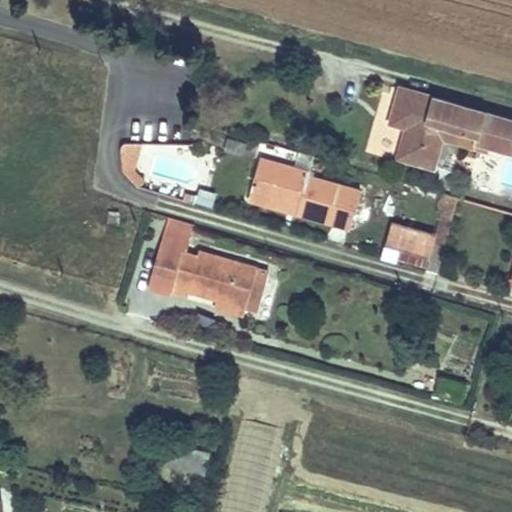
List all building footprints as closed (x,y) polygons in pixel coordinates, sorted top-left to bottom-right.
[(511,124),(402,92),(392,128),(408,133),(400,163),(435,172),(446,128),(478,139),(477,146),(511,155),(511,124)] [(120,164),(121,182),(141,180),(140,163),(120,164)] [(250,204),(266,209),(269,197),(301,207),(298,219),(330,229),(338,195),(309,186),(311,180),(261,165),(250,204)] [(269,197),(266,209),(298,219),(301,207),(269,197)] [(390,220),(385,244),(432,254),(437,230),(390,220)] [(189,230),(168,224),(154,281),(175,287),(173,294),(190,298),(192,292),(231,302),(241,264),(201,254),(199,262),(182,258),(189,230)] [(175,287),(154,281),(150,293),(172,299),(173,294),(175,287)] [(228,314),(231,302),(192,292),(190,298),(189,303),(228,314)] [(447,379),(442,396),(467,403),(472,386),(447,379)] [(270,490),(285,431),(243,421),(228,479),(270,490)] [(171,470),(208,472),(209,449),(172,448),(171,470)]
